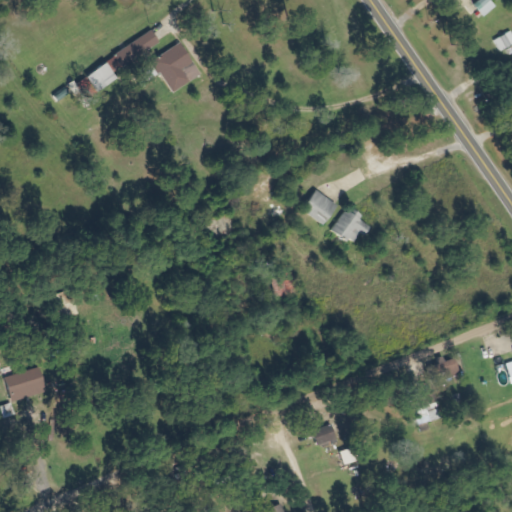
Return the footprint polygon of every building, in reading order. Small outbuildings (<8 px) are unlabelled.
[(498,5),(493,0),(479,0),(474,6),(484,17),(498,5)] [(161,45),(154,32),(107,60),(114,73),(161,45)] [(202,74),(181,43),(152,62),(174,94),(202,74)] [(148,82),(159,75),(153,64),(141,71),(148,82)] [(303,211),(324,226),(338,205),(316,191),(303,211)] [(332,229),(352,245),(361,233),(365,236),(372,227),(356,214),(355,216),(348,210),(332,229)] [(459,375),(457,358),(439,361),(439,367),(430,368),(432,380),(459,375)] [(414,410),(420,426),(442,418),(434,395),(421,399),(424,406),(414,410)] [(314,431),(319,447),(338,441),(333,425),(314,431)]
